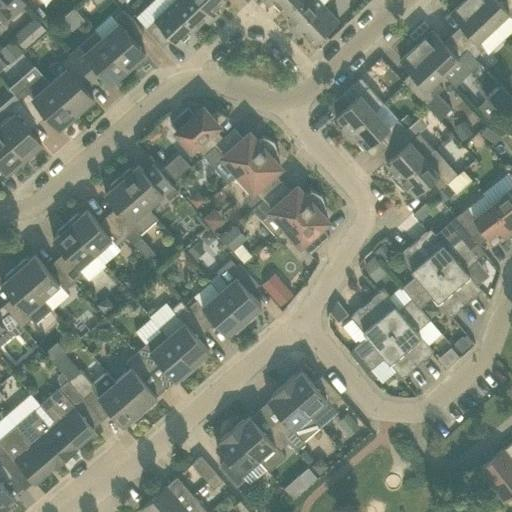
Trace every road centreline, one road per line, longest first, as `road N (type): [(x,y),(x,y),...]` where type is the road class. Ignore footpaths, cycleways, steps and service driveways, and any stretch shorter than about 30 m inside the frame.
road 1 (residential): [(0,215),(32,209),(175,85),(207,80),(290,99)]
road 2 (residential): [(511,292),(493,350),(416,412),(385,412),(369,402),(300,321)]
road 3 (residential): [(300,321),(62,511)]
road 4 (residential): [(300,321),(367,218),(363,196),(293,118),(290,99)]
road 5 (residential): [(290,99),(306,94),(407,0)]
